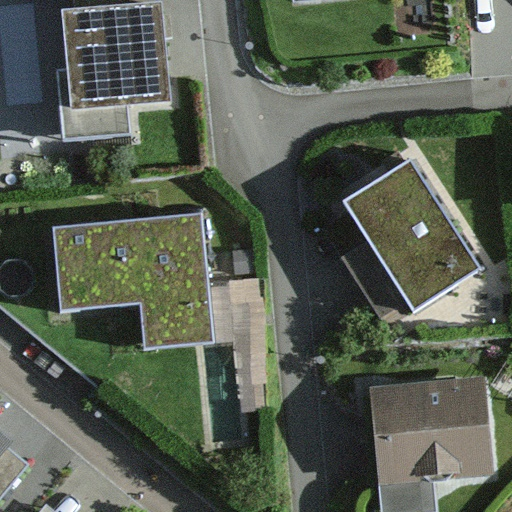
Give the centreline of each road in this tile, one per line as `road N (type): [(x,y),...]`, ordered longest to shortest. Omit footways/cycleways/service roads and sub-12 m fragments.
road 1 (residential): [(309,511),(282,210),(237,126),(220,0)]
road 2 (residential): [(0,353),(195,511)]
